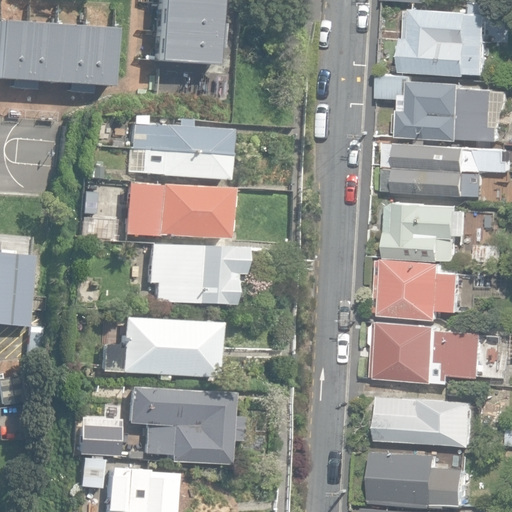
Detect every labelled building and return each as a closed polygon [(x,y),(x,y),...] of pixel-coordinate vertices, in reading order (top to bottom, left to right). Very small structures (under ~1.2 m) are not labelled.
[(159,0),(155,60),(213,64),(216,0),(159,0)] [(403,71),(467,75),(479,74),(479,73),(485,75),(485,67),(488,14),(470,14),(471,12),(414,8),(414,10),(409,10),(407,36),(405,37),(403,71)] [(0,78),(109,86),(110,67),(113,29),(0,21),(0,78)] [(461,137),(500,139),(501,127),(510,100),(510,90),(463,87),(464,82),(414,79),(414,75),(381,73),(380,97),(410,98),(409,109),(401,109),(400,136),(461,139),(461,137)] [(128,148),(226,155),(229,128),(189,125),(190,118),(177,117),(176,124),(130,120),(128,148)] [(386,166),(396,167),(486,172),(486,167),(495,167),(496,149),(480,149),(480,147),(467,146),(399,142),(397,142),(397,138),(385,137),(385,142),(387,142),(386,166)] [(224,179),(226,155),(128,148),(127,160),(141,161),(140,172),(224,179)] [(102,178),(103,167),(92,166),(92,169),(86,168),(86,177),(102,178)] [(484,196),(486,172),(396,167),(396,168),(386,168),(385,191),(396,191),(396,192),(441,195),(440,201),(450,200),(450,194),(465,196),(465,195),(484,196)] [(160,234),(224,238),(227,188),(127,182),(124,233),(160,235),(160,234)] [(386,257),(441,260),(441,258),(457,259),(458,243),(465,243),(465,235),(459,234),(461,205),(397,201),(390,205),(386,257)] [(155,300),(229,304),(230,273),(237,274),(239,246),(150,242),(149,242),(147,282),(156,282),(155,300)] [(475,260),(498,262),(500,245),(476,244),(475,260)] [(32,255),(0,252),(0,323),(27,326),(31,278),(42,279),(43,264),(32,263),(32,255)] [(380,314),(439,319),(440,309),(460,310),(462,272),(442,270),(443,262),(385,258),(383,278),(378,278),(376,296),(382,297),(380,314)] [(76,303),(95,303),(96,283),(76,282),(76,303)] [(158,378),(168,379),(168,375),(215,377),(219,322),(124,316),(123,316),(122,344),(103,343),(101,370),(159,374),(158,378)] [(435,381),(452,382),(452,374),(483,377),(486,332),(438,328),(439,325),(380,320),(380,321),(372,326),(372,342),(375,344),(372,376),(434,382),(435,381)] [(42,353),(43,326),(28,326),(27,353),(42,353)] [(0,376),(20,373),(18,359),(0,361),(0,376)] [(169,460),(225,463),(229,392),(129,386),(127,422),(130,422),(130,436),(142,436),(141,452),(169,454),(169,460)] [(378,439),(474,444),(476,399),(381,394),(378,439)] [(371,452),(369,500),(466,503),(466,494),(469,494),(470,464),(439,463),(440,454),(371,452)] [(78,485),(99,487),(102,459),(81,457),(78,485)] [(173,511),(176,474),(147,473),(148,469),(110,467),(107,511),(173,511)]
